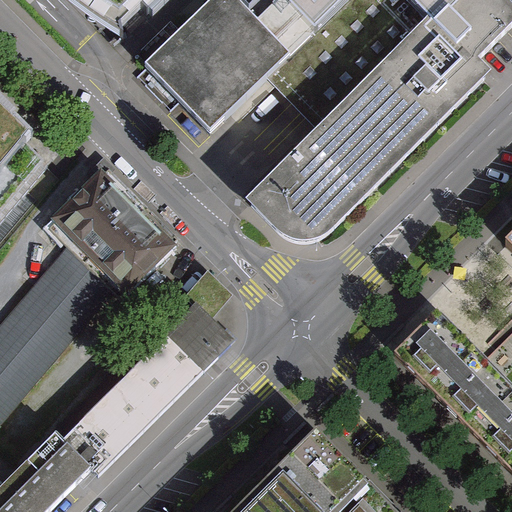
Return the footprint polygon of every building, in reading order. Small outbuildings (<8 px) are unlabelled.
[(32,0),(49,14),(79,33),(113,48),(124,37),(164,0),(32,0)] [(238,0),(218,0),(149,68),(213,134),(351,0),(412,0),(434,22),(248,203),(282,238),(294,244),(310,245),(318,243),(324,240),(493,75),(480,61),(511,30),(511,4),(507,0),(239,0),(238,0)] [(0,224),(64,146),(23,105),(0,82),(0,224)] [(107,173),(52,228),(68,244),(117,292),(126,301),(181,246),(143,209),(107,173)] [(511,269),(511,238),(496,254),(511,269)] [(0,435),(117,292),(68,244),(0,327),(0,435)] [(65,435),(96,467),(102,473),(240,338),(226,324),(217,315),(231,301),(206,276),(189,292),(199,303),(65,435)] [(472,367),(429,324),(387,366),(408,386),(431,409),(472,367)] [(511,413),(511,406),(472,367),(431,409),(450,428),(474,452),(511,413)] [(511,413),(474,452),(496,474),(511,489),(511,413)] [(295,455),(348,508),(343,511),(407,511),(369,473),(323,427),(295,455)] [(0,511),(49,511),(96,467),(65,435),(58,429),(3,484),(0,482),(0,511)] [(343,511),(348,508),(295,455),(237,511),(343,511)]
